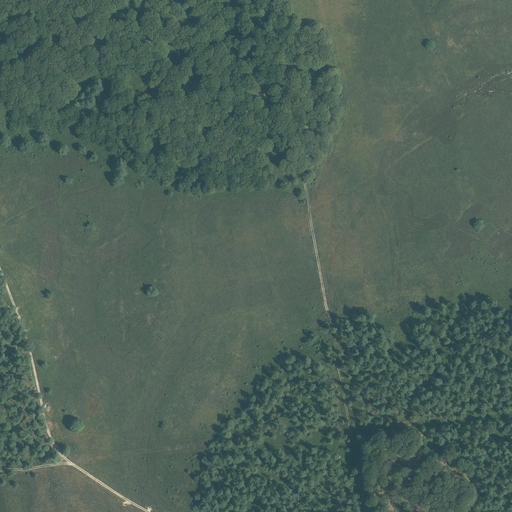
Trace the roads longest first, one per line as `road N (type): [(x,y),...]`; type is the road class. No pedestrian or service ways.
road 1 (track): [(288,0),(308,209),(363,511)]
road 2 (track): [(68,462),(51,443),(0,270)]
road 3 (track): [(147,511),(68,462),(0,469)]
